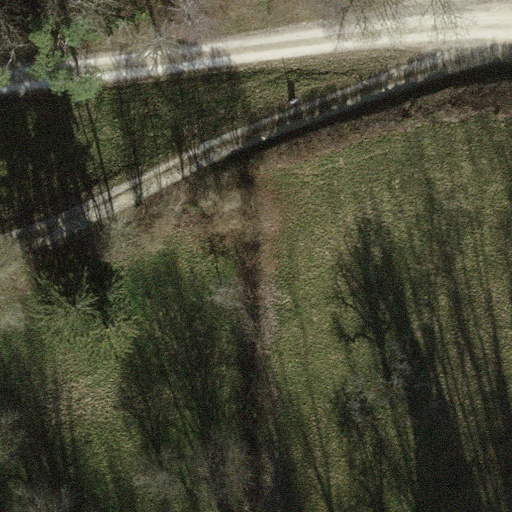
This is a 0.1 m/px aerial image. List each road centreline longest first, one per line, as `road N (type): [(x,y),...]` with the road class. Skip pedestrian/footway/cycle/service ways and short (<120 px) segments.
road 1 (track): [(511,41),(294,116),(0,244)]
road 2 (track): [(0,87),(511,26)]
